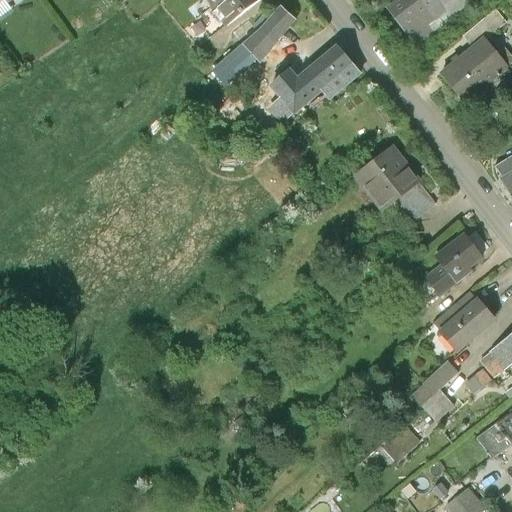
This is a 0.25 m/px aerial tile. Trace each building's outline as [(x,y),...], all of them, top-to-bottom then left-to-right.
[(0,0),(0,9),(12,0),(0,0)] [(209,0),(207,2),(214,11),(211,13),(219,22),(220,21),(225,27),(259,0),(209,0)] [(400,0),(389,9),(417,44),(433,32),(427,25),(444,12),(448,17),(469,0),(400,0)] [(284,9),(281,6),(261,30),(244,44),(256,57),(260,62),(276,44),(296,20),(284,9)] [(464,37),(473,47),(485,37),(487,39),(505,23),(495,11),(464,37)] [(427,25),(433,32),(434,34),(451,21),(448,17),(444,12),(427,25)] [(487,39),(485,37),(473,47),(442,72),(466,102),(509,66),(487,39)] [(256,57),(244,44),(215,70),(226,83),(256,57)] [(357,77),(336,53),(300,83),(314,100),(323,92),(329,100),(357,77)] [(314,100),(300,83),(290,72),(271,88),(281,100),(295,116),(314,100)] [(295,116),(281,100),(254,123),(267,139),(295,116)] [(420,185),(394,151),(360,177),(386,211),(393,206),(420,185)] [(511,158),(498,167),(505,179),(511,173),(511,158)] [(502,180),(511,194),(511,173),(505,179),(502,180)] [(437,205),(420,185),(393,206),(410,227),(437,205)] [(481,257),(465,236),(438,258),(444,265),(428,278),(441,295),(471,272),(467,268),(481,257)] [(495,320),(478,300),(442,330),(460,350),(495,320)] [(511,337),(482,362),(488,369),(495,378),(511,364),(511,337)] [(457,375),(447,364),(424,385),(434,396),(439,392),(457,375)] [(495,378),(488,369),(467,387),(474,396),(495,378)] [(455,409),(439,392),(434,396),(424,385),(412,397),(438,424),(455,409)] [(511,444),(511,414),(478,441),(492,459),(511,444)] [(481,511),(483,511),(468,491),(445,509),(446,511),(481,511)]
